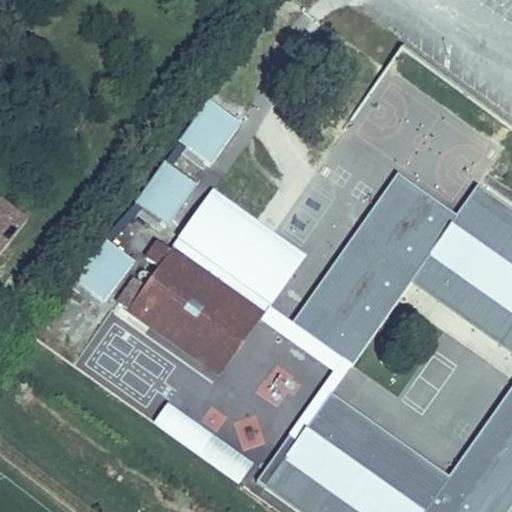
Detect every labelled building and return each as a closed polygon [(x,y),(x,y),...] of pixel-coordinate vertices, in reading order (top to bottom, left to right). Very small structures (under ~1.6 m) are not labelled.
[(207,169),(239,126),(206,102),(175,145),(207,169)] [(132,205),(165,228),(194,187),(161,164),(132,205)] [(456,287),(492,311),(511,324),(511,191),(488,176),(467,204),(408,164),(386,196),(345,168),(324,197),(367,226),(308,313),(306,316),(327,333),(336,339),(329,348),(352,364),(357,354),(371,364),(380,352),(390,357),(398,348),(384,339),(430,270),(415,259),(435,230),(476,258),(456,287)] [(149,300),(202,338),(212,325),(223,332),(228,323),(224,321),(233,309),(238,311),(243,303),(233,295),(240,283),(247,274),(267,288),(298,242),(227,190),(189,243),(178,236),(167,251),(177,259),(149,300)] [(0,260),(29,217),(0,196),(0,260)] [(283,300),(285,297),(315,254),(298,242),(267,288),(283,300)] [(240,283),(277,309),(283,300),(267,288),(247,274),(240,283)] [(239,364),(277,309),(240,283),(233,295),(243,303),(238,311),(233,309),(224,321),(228,323),(223,332),(212,325),(202,338),(239,364)] [(68,325),(101,349),(126,315),(93,291),(68,325)] [(322,343),(327,333),(306,316),(308,313),(285,297),(283,300),(277,309),(322,343)] [(511,325),(511,324),(492,311),(480,328),(500,341),(511,325)] [(140,379),(173,402),(198,369),(166,344),(140,379)] [(511,445),(511,454),(509,459),(511,461),(511,402),(491,431),(501,438),(511,445)] [(193,427),(218,444),(226,431),(202,414),(193,427)] [(494,449),(509,459),(511,454),(511,445),(501,438),(494,449)]
